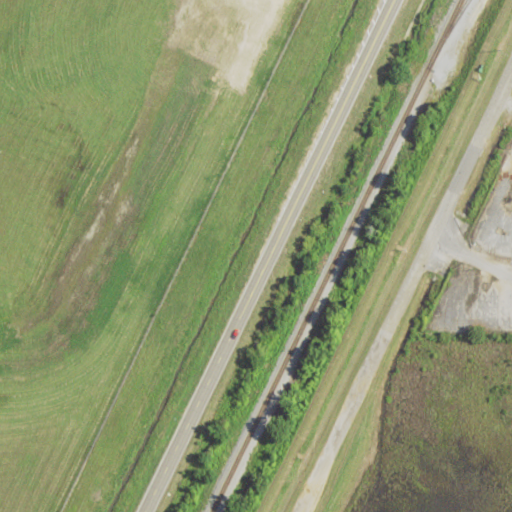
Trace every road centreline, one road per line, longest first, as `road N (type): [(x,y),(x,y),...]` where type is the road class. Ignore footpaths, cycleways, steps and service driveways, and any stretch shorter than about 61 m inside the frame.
road 1 (primary): [(147,511),(395,0)]
road 2 (residential): [(302,511),(511,67)]
